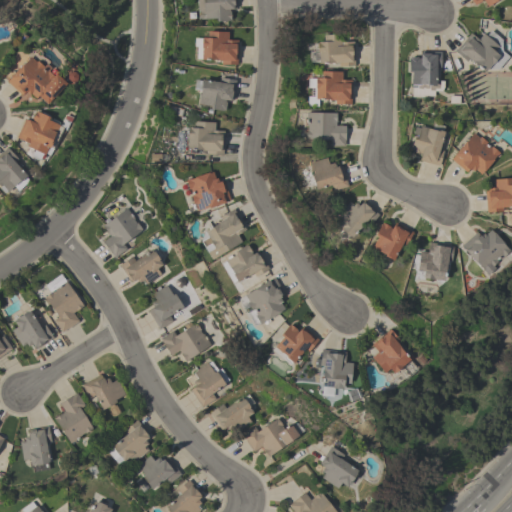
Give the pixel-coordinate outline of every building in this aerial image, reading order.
[(235,0),(236,9),(228,9),(228,11),(230,11),(230,19),(229,19),(229,20),(216,21),(216,18),(198,19),(196,0),(235,0)] [(236,65),(220,64),(220,60),(200,59),(200,58),(196,58),(196,46),(193,46),(194,37),(207,38),(207,31),(227,32),(227,39),(237,40),(236,65)] [(486,69),(484,71),(469,59),(466,61),(454,51),(469,33),(477,39),(482,33),(485,36),(489,31),(501,40),(496,46),(508,56),(498,69),(486,69)] [(309,62),(309,51),(314,51),(313,42),(323,41),(322,35),(342,33),(343,42),(352,41),(354,66),(338,66),(337,62),(318,63),(318,62),(309,62)] [(443,81),(442,87),(441,91),(433,91),(433,96),(422,96),(422,97),(410,97),(411,72),(407,72),(407,59),(409,59),(409,57),(417,57),(417,58),(419,58),(419,51),(440,51),(440,68),(435,68),(435,80),(443,81)] [(6,82),(10,77),(9,77),(21,64),(22,65),(29,57),(35,62),(36,60),(43,66),(41,68),(46,72),(47,71),(52,76),(54,73),(65,83),(46,104),(37,96),(34,98),(29,93),(28,94),(25,92),(24,92),(23,92),(20,95),(6,82)] [(306,88),(306,78),(314,78),(320,78),(320,71),(340,71),(340,79),(350,80),(350,104),(333,104),(333,100),(327,100),(327,99),(317,99),(317,106),(306,106),(306,96),(309,96),(309,88),(306,88)] [(232,100),(225,99),(224,102),(225,102),(224,110),(223,110),(223,111),(209,109),(210,106),(197,104),(199,95),(200,90),(193,89),(195,80),(200,81),(200,79),(219,82),(220,77),(235,80),(232,100)] [(63,129),(53,149),(47,146),(43,154),(26,146),(27,143),(15,137),(24,119),(27,120),(31,121),(32,119),(31,119),(34,112),(35,112),(35,111),(48,117),(47,120),(58,125),(57,126),(63,129)] [(335,113),(335,125),(345,125),(344,139),(343,146),(329,146),(329,140),(305,139),(305,131),(306,131),(306,126),(305,126),(305,112),(335,113)] [(214,122),(213,130),(223,131),(222,155),(206,154),(206,150),(186,149),(187,127),(193,128),(194,121),(214,122)] [(419,160),(421,154),(418,153),(418,154),(410,152),(411,151),(409,150),(413,137),(416,138),(416,135),(412,134),(414,127),(418,128),(419,126),(437,131),(437,129),(432,127),(433,123),(443,126),(442,131),(445,132),(444,138),(442,137),(438,149),(442,150),(438,166),(419,160)] [(478,138),(479,136),(486,142),(485,144),(489,147),(491,146),(498,153),(498,154),(499,155),(497,157),(496,156),(495,156),(492,159),(493,160),(483,172),(482,171),(480,174),(474,169),(472,171),(470,169),(470,170),(468,168),(465,172),(450,159),(454,155),(453,154),(464,141),(465,141),(472,133),(478,138)] [(28,181),(17,191),(13,186),(7,191),(6,191),(3,193),(0,190),(0,186),(1,185),(0,183),(0,152),(6,147),(17,158),(13,162),(26,176),(25,177),(28,181)] [(347,186),(332,191),(330,185),(314,190),(310,175),(313,174),(309,162),(326,157),(328,164),(333,162),(334,167),(337,166),(337,167),(341,166),(347,186)] [(229,200),(224,202),(224,203),(208,208),(207,207),(196,211),(194,203),(192,204),(190,195),(192,195),(190,189),(188,189),(185,180),(193,178),(193,177),(207,172),(208,173),(212,172),(214,179),(216,178),(217,182),(220,181),(220,182),(223,181),(229,200)] [(484,188),(494,187),(493,179),(511,178),(511,205),(508,206),(508,207),(501,207),(501,211),(486,212),(484,188)] [(348,201),(352,205),(354,202),(358,206),(362,201),(378,215),(368,227),(363,223),(351,238),(348,236),(336,225),(340,220),(335,216),(348,201)] [(126,209),(130,206),(131,207),(133,207),(136,207),(138,206),(143,214),(142,215),(141,220),(144,225),(140,228),(141,229),(140,229),(140,230),(122,244),(125,249),(114,257),(111,253),(110,253),(101,242),(109,236),(102,226),(105,223),(103,221),(107,218),(109,220),(125,208),(126,209)] [(245,229),(236,235),(241,242),(211,260),(206,252),(213,248),(211,243),(204,248),(200,241),(207,237),(204,231),(217,223),(217,222),(221,220),(219,217),(233,209),(245,229)] [(412,232),(405,246),(401,245),(393,260),(383,255),(384,255),(371,248),(377,237),(374,235),(380,223),(381,224),(382,223),(389,227),(388,228),(390,229),(392,225),(393,225),(395,223),(412,232)] [(476,232),(479,236),(483,233),(484,234),(490,230),(493,233),(493,232),(503,243),(502,244),(506,248),(507,248),(509,251),(502,257),(500,255),(495,259),(497,261),(491,266),(492,267),(486,272),(483,270),(476,262),(475,263),(464,250),(460,245),(476,232)] [(452,245),(450,260),(446,260),(446,265),(445,265),(443,280),(432,279),(432,280),(423,278),(423,277),(422,277),(423,271),(416,270),(419,251),(427,252),(428,242),(452,245)] [(268,268),(255,277),(252,273),(237,283),(235,280),(232,282),(221,264),(225,261),(228,259),(227,257),(230,255),(231,257),(235,254),(234,252),(245,245),(246,246),(246,245),(251,252),(250,253),(251,254),(255,252),(255,253),(257,251),(268,268)] [(118,265),(131,256),(134,261),(147,252),(146,252),(150,249),(152,252),(153,251),(158,259),(161,264),(156,268),(160,274),(146,284),(143,280),(138,283),(136,279),(132,281),(132,280),(130,282),(118,265)] [(45,285),(59,275),(64,282),(65,281),(83,306),(75,311),(75,310),(72,313),(77,321),(76,321),(77,322),(67,329),(67,328),(61,332),(52,320),(57,316),(44,298),(45,297),(44,297),(50,292),(45,285)] [(284,295),(279,298),(281,302),(279,303),(283,309),(280,311),(280,312),(268,319),(269,321),(265,324),(263,322),(259,324),(259,323),(254,326),(246,313),(251,310),(246,303),(241,306),(237,300),(273,277),(284,295)] [(165,285),(171,295),(174,294),(182,307),(168,316),(172,321),(158,329),(147,311),(153,307),(150,303),(155,300),(151,294),(165,285)] [(40,328),(44,325),(52,338),(35,349),(31,344),(27,346),(25,343),(21,346),(11,330),(16,327),(13,321),(18,318),(17,317),(26,311),(26,313),(29,311),(40,328)] [(178,350),(170,356),(159,338),(172,330),(175,335),(185,329),(183,325),(189,322),(191,325),(194,323),(194,324),(196,323),(200,330),(199,331),(201,334),(202,333),(210,345),(184,361),(178,350)] [(292,363),(290,365),(271,350),(282,337),(279,335),(288,325),(289,326),(290,325),(296,330),(295,331),(297,332),(299,328),(300,329),(302,327),(318,340),(307,352),(304,349),(292,363)] [(390,329),(400,341),(397,344),(400,347),(399,348),(406,356),(409,354),(413,358),(409,361),(417,370),(407,378),(399,369),(394,373),(393,372),(393,373),(389,368),(384,373),(372,359),(379,354),(371,344),(390,329)] [(11,348),(0,355),(0,337),(2,336),(11,348)] [(345,353),(344,363),(352,363),(350,383),(343,382),(342,388),(341,388),(341,389),(333,388),(332,396),(320,395),(323,372),(322,372),(323,366),(319,365),(319,370),(315,370),(316,359),(320,359),(321,350),(345,353)] [(209,360),(216,371),(220,369),(228,380),(223,383),(224,384),(211,393),(215,398),(202,408),(189,390),(194,386),(191,382),(196,378),(192,372),(206,363),(209,360)] [(113,406),(114,405),(118,412),(112,416),(107,408),(109,408),(108,406),(102,410),(93,395),(88,398),(81,385),(99,374),(101,378),(102,377),(103,379),(106,378),(106,379),(107,378),(110,383),(116,380),(124,394),(114,400),(115,402),(112,404),(113,406)] [(53,419),(64,411),(59,404),(75,393),(84,405),(79,408),(92,429),(84,434),(84,433),(80,435),(81,436),(69,444),(53,419)] [(247,395),(252,402),(248,406),(252,412),(246,416),(250,422),(235,433),(232,428),(229,431),(226,427),(222,429),(222,428),(220,430),(209,413),(222,404),(225,408),(241,397),(241,398),(247,395)] [(297,423),(299,426),(300,426),(303,430),(297,434),(298,436),(268,457),(260,446),(253,451),(252,450),(252,451),(245,441),(241,435),(253,427),(257,432),(276,418),(276,419),(277,418),(281,425),(280,426),(282,429),(290,424),(292,427),(297,423)] [(148,435),(147,437),(144,440),(147,444),(144,446),(148,450),(128,466),(123,460),(118,464),(114,460),(113,460),(105,450),(126,434),(123,430),(136,419),(148,435)] [(19,442),(24,441),(23,437),(28,436),(27,430),(47,426),(50,441),(45,442),(48,462),(47,462),(48,469),(32,471),(31,465),(30,465),(29,459),(22,460),(19,442)] [(320,477),(323,473),(321,471),(323,467),(320,465),(320,464),(319,463),(330,446),(343,455),(340,460),(356,471),(355,473),(356,474),(350,482),(346,487),(340,483),(336,488),(320,477)] [(180,474),(167,484),(163,479),(151,489),(141,477),(143,475),(136,466),(148,455),(153,461),(157,457),(161,461),(162,459),(163,460),(166,457),(180,474)] [(201,495),(199,496),(200,497),(197,500),(200,503),(195,506),(199,510),(196,511),(167,511),(166,510),(167,509),(165,507),(180,494),(176,490),(187,480),(201,495)] [(293,511),(288,505),(292,502),(292,501),(304,492),(309,500),(312,498),(312,497),(319,491),(334,511),(293,511)] [(98,494),(112,501),(109,508),(110,509),(108,511),(88,511),(93,501),(94,502),(98,494)] [(22,511),(21,509),(31,502),(34,506),(36,505),(40,511),(22,511)]
